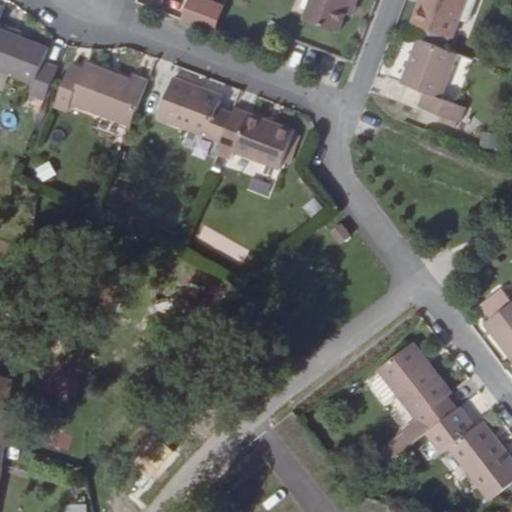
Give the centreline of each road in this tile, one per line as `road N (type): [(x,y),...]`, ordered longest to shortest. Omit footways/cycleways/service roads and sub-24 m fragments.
road 1 (residential): [(164,511),(226,436),(416,286)]
road 2 (residential): [(342,117),(70,8)]
road 3 (residential): [(416,286),(325,161),(342,117)]
road 4 (residential): [(511,404),(416,286)]
road 5 (residential): [(342,117),(387,0)]
